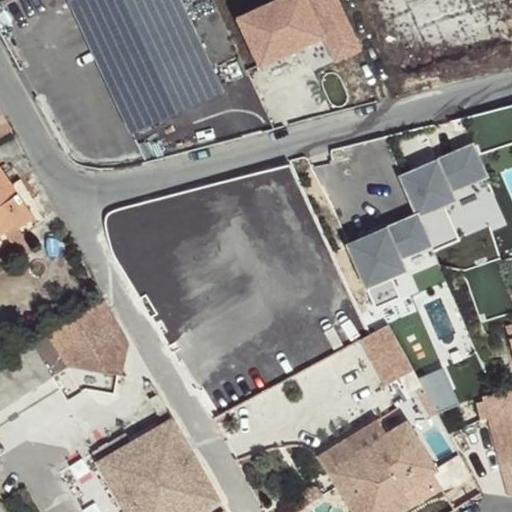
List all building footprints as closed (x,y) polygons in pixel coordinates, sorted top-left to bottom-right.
[(131,135),(217,94),(172,0),(82,0),(70,6),(131,135)] [(336,0),(277,0),(233,21),(256,71),(318,42),(335,64),(363,50),(336,0)] [(0,126),(0,136),(11,129),(7,121),(0,126)] [(471,148),(394,180),(412,218),(345,249),(367,291),(374,307),(394,297),(390,282),(404,276),(401,262),(432,250),(417,216),(457,204),(450,193),(489,179),(471,148)] [(0,233),(16,223),(19,227),(35,215),(0,164),(0,233)] [(19,227),(16,223),(0,233),(0,248),(11,241),(12,242),(24,234),(19,227)] [(129,345),(105,301),(0,363),(0,407),(69,366),(122,376),(129,345)] [(388,325),(369,335),(391,382),(413,371),(388,325)] [(391,382),(369,335),(360,340),(385,385),(391,382)] [(423,376),(440,412),(462,402),(445,366),(423,376)] [(511,390),(484,397),(485,401),(477,403),(481,419),(489,417),(505,501),(511,499),(511,390)] [(200,511),(220,501),(166,409),(160,413),(166,424),(99,463),(127,511),(200,511)] [(351,438),(327,452),(346,485),(355,479),(373,510),(400,493),(435,472),(405,422),(385,434),(358,451),(351,438)] [(358,451),(385,434),(378,422),(351,438),(358,451)] [(436,467),(445,487),(471,475),(462,455),(436,467)] [(355,479),(346,485),(362,511),(397,511),(407,506),(400,493),(373,510),(355,479)] [(303,492),(306,505),(323,495),(316,487),(314,485),(312,485),(304,489),(303,492)]
